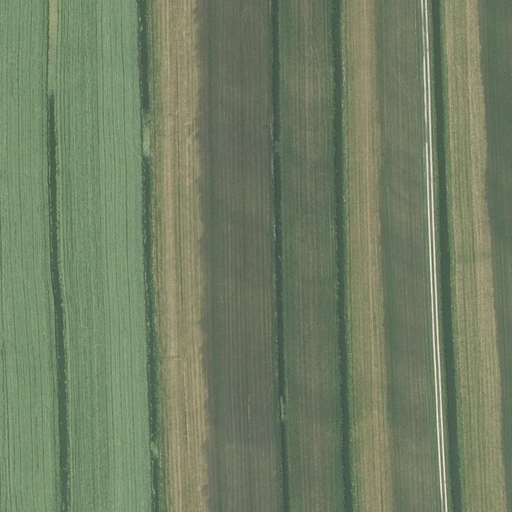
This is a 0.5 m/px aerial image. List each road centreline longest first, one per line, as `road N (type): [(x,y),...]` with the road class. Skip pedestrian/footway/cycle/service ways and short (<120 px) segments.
road 1 (track): [(443,511),(423,0)]
road 2 (track): [(75,511),(68,0)]
